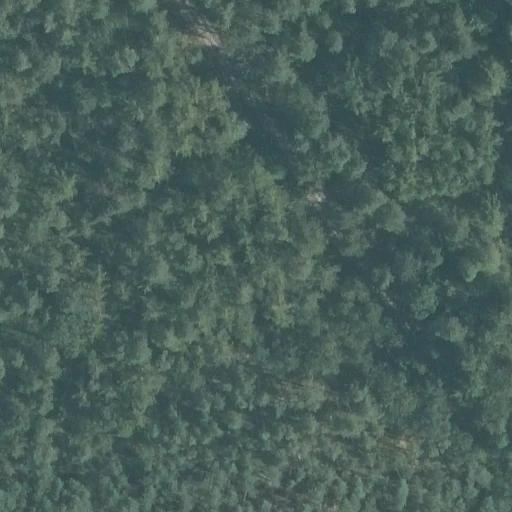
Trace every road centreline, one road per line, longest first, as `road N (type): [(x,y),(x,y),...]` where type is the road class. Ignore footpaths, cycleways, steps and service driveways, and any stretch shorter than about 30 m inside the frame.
road 1 (track): [(511,481),(171,0)]
road 2 (track): [(511,226),(501,151),(497,0)]
